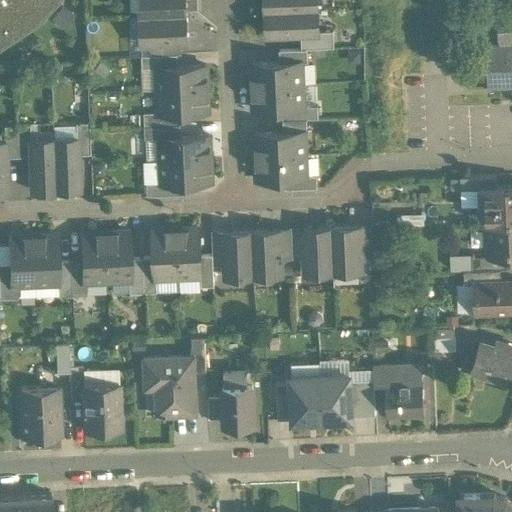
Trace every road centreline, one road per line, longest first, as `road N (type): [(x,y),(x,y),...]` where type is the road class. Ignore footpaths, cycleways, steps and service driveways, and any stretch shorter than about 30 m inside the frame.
road 1 (residential): [(0,471),(511,453)]
road 2 (residential): [(511,159),(373,169),(325,204),(232,208)]
road 3 (residential): [(232,208),(0,217)]
road 4 (residential): [(232,208),(227,0)]
